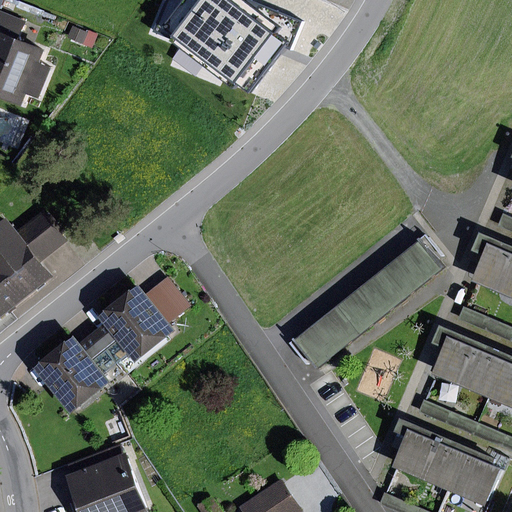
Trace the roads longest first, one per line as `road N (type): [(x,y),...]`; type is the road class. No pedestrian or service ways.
road 1 (residential): [(183,219),(383,511)]
road 2 (residential): [(183,219),(333,74),(379,0)]
road 3 (residential): [(0,360),(183,219)]
